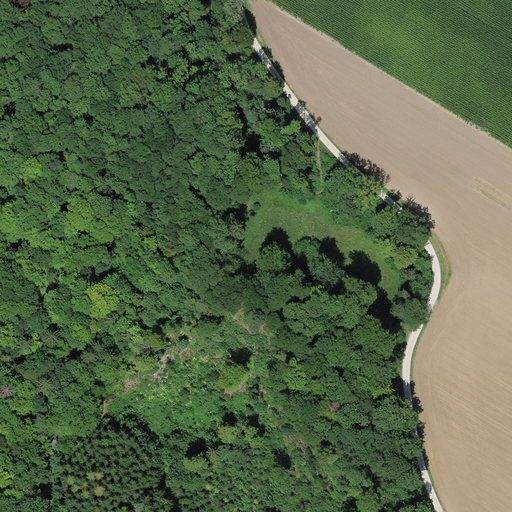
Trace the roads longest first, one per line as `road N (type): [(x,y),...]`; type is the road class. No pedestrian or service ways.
road 1 (track): [(238,0),(284,88),(428,249),(433,285),(406,350),(405,380),(423,478),(439,511)]
road 2 (track): [(0,183),(71,368),(50,445),(45,511)]
